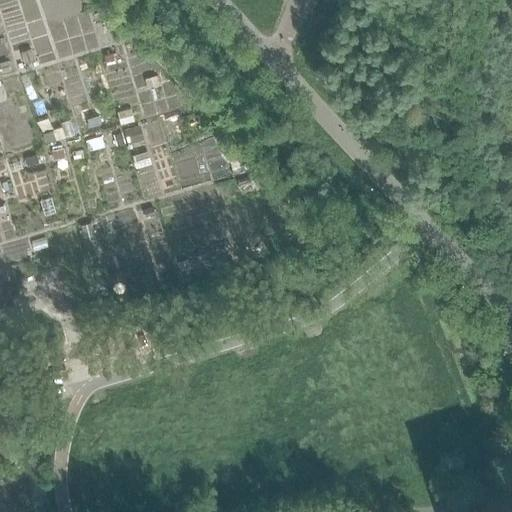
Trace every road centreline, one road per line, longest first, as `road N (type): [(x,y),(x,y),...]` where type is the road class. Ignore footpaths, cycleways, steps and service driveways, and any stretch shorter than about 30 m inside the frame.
road 1 (unclassified): [(274,64),(423,229)]
road 2 (unclassified): [(511,312),(423,229)]
